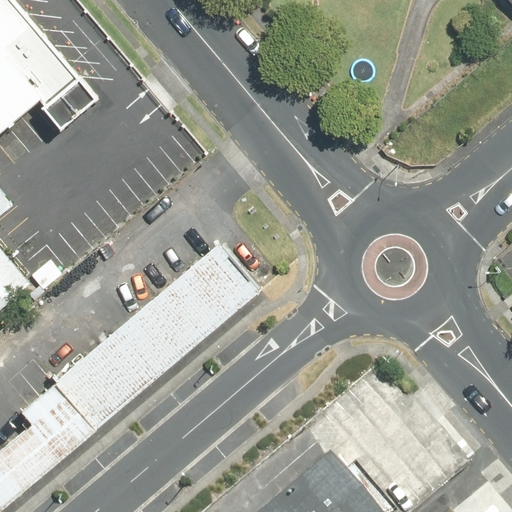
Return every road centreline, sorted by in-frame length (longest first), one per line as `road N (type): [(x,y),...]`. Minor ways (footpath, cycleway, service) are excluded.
road 1 (residential): [(350,295),(100,511)]
road 2 (tertiary): [(356,224),(166,0)]
road 3 (tertiary): [(511,403),(430,308)]
